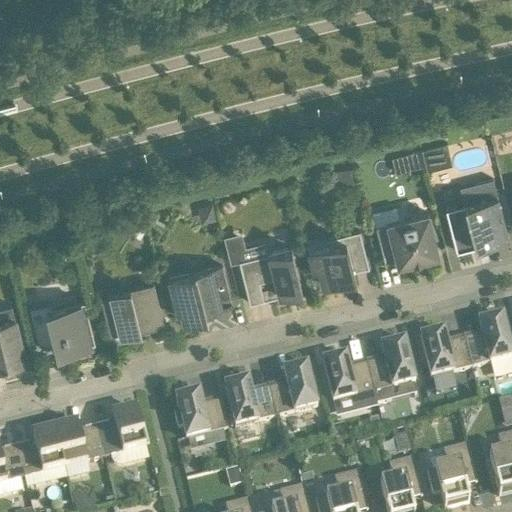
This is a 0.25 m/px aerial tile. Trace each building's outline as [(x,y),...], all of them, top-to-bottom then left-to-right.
[(447,148),(447,145),(421,152),(422,152),(425,168),(451,162),(447,148)] [(416,168),(413,153),(391,158),(395,173),(416,168)] [(356,189),(350,167),(336,171),(341,193),(356,189)] [(456,252),(476,247),(493,242),(508,239),(493,179),(459,187),(464,204),(445,209),(456,252)] [(216,219),(212,204),(197,208),(201,223),(216,219)] [(438,255),(428,213),(375,226),(384,263),(386,263),(386,262),(396,259),(397,265),(412,261),(413,263),(423,260),(423,259),(438,255)] [(133,218),(129,224),(126,230),(139,238),(146,226),(133,218)] [(306,238),(307,244),(306,244),(314,273),(319,272),(322,285),(354,277),(353,272),(369,268),(359,231),(325,239),(324,234),(306,238)] [(302,291),(291,248),(239,261),(249,304),(264,300),(260,282),(274,279),(278,297),(302,291)] [(232,304),(222,265),(169,279),(177,311),(180,310),(183,320),(204,315),(203,309),(211,307),(212,309),(232,304)] [(160,326),(164,325),(153,283),(108,294),(109,298),(101,300),(109,335),(118,333),(119,337),(122,336),(122,334),(160,325),(160,326)] [(95,343),(84,301),(51,309),(50,303),(29,308),(40,349),(59,344),(61,351),(95,343)] [(25,359),(11,306),(0,308),(0,366),(7,365),(7,363),(25,359)] [(464,338),(463,339),(471,371),(511,360),(511,357),(502,318),(499,319),(499,317),(487,320),(487,322),(478,324),(482,338),(465,342),(464,338)] [(430,381),(471,371),(463,339),(464,343),(447,347),(443,333),(435,336),(434,333),(422,336),(423,339),(420,339),(430,381)] [(366,363),(374,395),(376,406),(416,397),(413,385),(415,385),(404,343),(401,344),(401,341),(389,344),(389,347),(381,349),(384,363),(367,367),(366,363)] [(333,406),(374,395),(366,363),(365,363),(366,367),(349,371),(346,358),(337,360),(336,358),(324,361),(325,363),(322,364),(333,406)] [(268,388),(276,420),(317,410),(307,368),(304,369),(303,366),(291,369),(292,372),(283,374),(286,387),(269,391),(268,388)] [(235,430),(276,420),(268,388),(267,388),(268,392),(251,396),(248,383),(239,385),(238,382),(226,385),(227,388),(224,389),(235,430)] [(178,430),(182,429),(186,443),(227,432),(219,400),(218,400),(219,404),(202,408),(199,395),(190,397),(189,395),(177,398),(178,400),(175,401),(179,415),(174,417),(178,430)] [(499,402),(502,416),(511,413),(511,401),(511,399),(499,402)] [(147,450),(149,450),(144,430),(142,430),(142,431),(140,431),(135,411),(112,417),(115,428),(109,430),(109,426),(96,429),(104,461),(145,451),(145,450),(147,449),(147,450)] [(391,416),(381,419),(384,429),(394,427),(391,416)] [(378,419),(370,421),(373,432),(380,430),(378,419)] [(64,471),(104,461),(96,429),(84,432),(85,436),(79,437),(77,426),(54,431),(64,471)] [(24,481),(64,471),(54,431),(32,437),(35,448),(29,450),(28,446),(16,449),(24,481)] [(511,436),(497,440),(502,456),(489,460),(499,499),(511,495),(511,436)] [(294,448),(292,437),(284,439),(287,450),(294,448)] [(398,440),(402,456),(410,454),(406,438),(398,440)] [(447,470),(426,475),(432,498),(440,496),(443,511),(445,511),(469,506),(462,481),(473,478),(475,486),(476,486),(467,448),(443,454),(447,470)] [(0,487),(24,481),(16,449),(4,452),(5,456),(0,456),(0,487)] [(233,454),(236,466),(248,463),(245,451),(233,454)] [(412,461),(388,467),(393,484),(380,487),(385,511),(412,511),(408,495),(418,492),(420,500),(422,500),(412,461)] [(230,489),(243,485),(239,470),(226,474),(230,489)] [(338,498),(315,503),(317,511),(354,511),(353,508),(364,506),(365,511),(367,511),(358,475),(334,481),(338,498)] [(315,487),(312,476),(302,478),(306,490),(315,487)] [(308,511),(303,489),(279,495),(283,511),(280,511),(308,511)] [(252,511),(262,511),(259,499),(250,502),(252,511)] [(251,511),(249,502),(225,508),(225,511),(251,511)]
